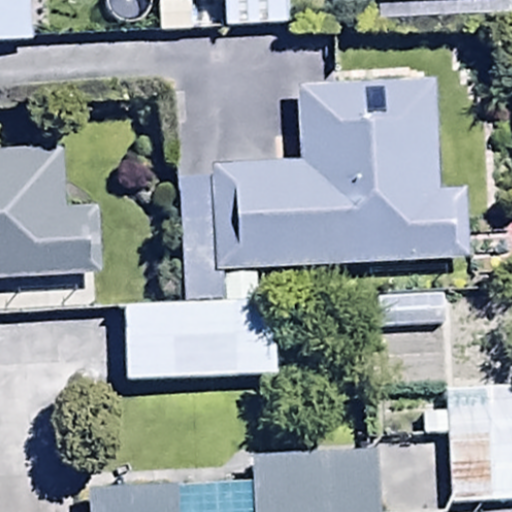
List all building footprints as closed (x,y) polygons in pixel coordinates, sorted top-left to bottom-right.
[(23,0),(0,0),(0,48),(25,48),(23,0)] [(212,0),(213,34),(288,32),(287,0),(212,0)] [(336,0),(337,8),(369,7),(370,26),(511,22),(510,0),(336,0)] [(360,120),(359,86),(290,89),(293,169),(205,172),(205,183),(172,185),(177,306),(247,303),(246,275),(462,266),(459,193),(430,194),(426,84),(374,86),(376,120),(360,120)] [(0,284),(95,279),(91,214),(59,216),(55,155),(0,157),(0,284)] [(369,302),(370,334),(440,331),(439,299),(369,302)] [(267,302),(247,303),(177,306),(118,308),(121,386),(271,380),(267,302)] [(511,507),(511,393),(443,394),(444,508),(511,507)] [(0,511),(374,511),(372,457),(240,463),(241,489),(172,492),(171,486),(81,490),(82,511),(56,511),(55,481),(0,483),(0,511)]
